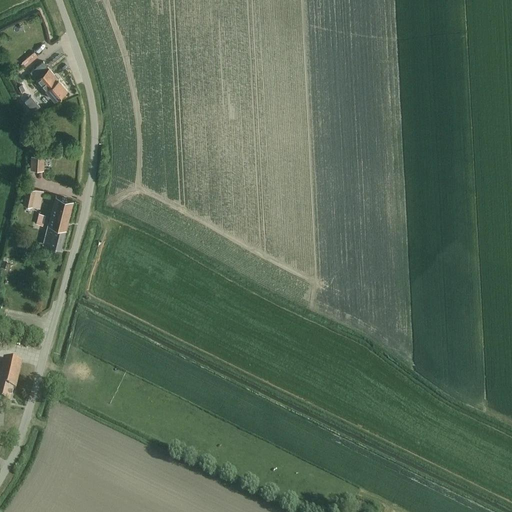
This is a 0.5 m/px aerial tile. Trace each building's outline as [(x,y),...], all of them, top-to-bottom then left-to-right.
[(43,61),(30,72),(45,90),(46,90),(54,100),(59,96),(60,96),(61,95),(67,89),(43,61)] [(31,169),(43,169),(44,156),(31,156),(31,169)] [(42,201),(44,189),(27,186),(24,204),(33,205),(34,200),(42,201)] [(61,248),(71,207),(73,200),(56,196),(45,244),(61,248)] [(44,225),(47,214),(41,213),(38,223),(44,225)] [(0,400),(10,403),(13,389),(15,390),(21,363),(3,359),(0,373),(0,400)]
